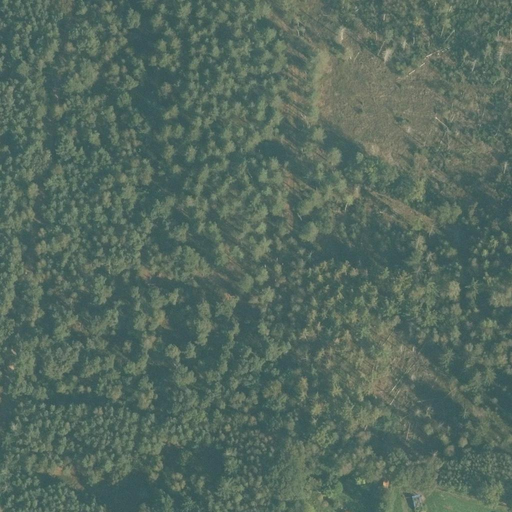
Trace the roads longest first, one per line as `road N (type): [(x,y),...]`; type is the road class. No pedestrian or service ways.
road 1 (track): [(0,449),(72,0)]
road 2 (track): [(9,402),(252,431),(283,446)]
